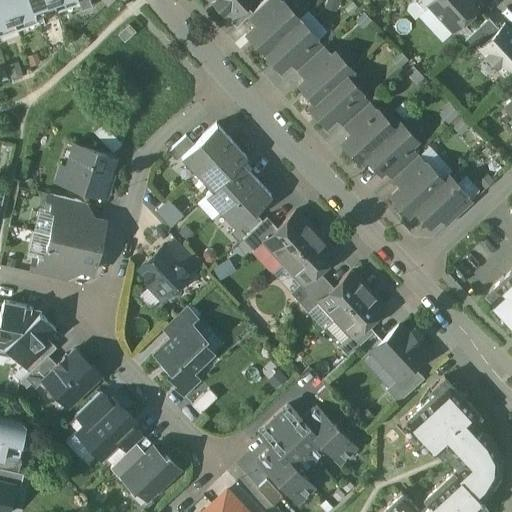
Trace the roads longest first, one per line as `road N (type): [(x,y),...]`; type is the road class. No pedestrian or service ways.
road 1 (residential): [(226,77),(143,158),(103,312)]
road 2 (residential): [(409,273),(226,77)]
road 3 (residential): [(103,312),(108,354),(211,463)]
road 4 (residential): [(511,387),(409,273)]
road 5 (residential): [(409,273),(511,178)]
road 6 (residential): [(211,463),(304,376)]
